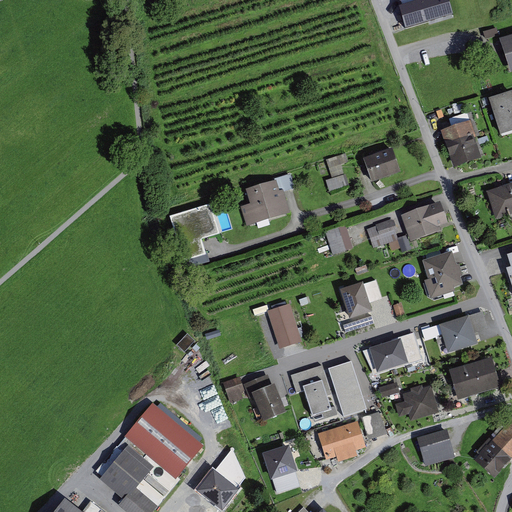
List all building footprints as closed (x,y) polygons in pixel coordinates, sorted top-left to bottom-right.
[(498,28),(485,31),(487,38),(500,34),(498,28)] [(511,36),(502,39),(511,70),(511,36)] [(511,92),(490,99),(502,140),(511,137),(511,92)] [(475,121),(444,130),(455,169),(486,160),(475,121)] [(403,174),(395,149),(366,159),(375,184),(403,174)] [(328,179),(330,191),(348,187),(342,156),(328,159),(332,178),(328,179)] [(250,205),(243,207),(249,228),(292,215),(285,191),(282,193),(278,181),(246,191),(250,205)] [(511,183),(488,191),(497,222),(511,217),(511,183)] [(214,204),(171,216),(183,262),(208,255),(204,240),(223,235),(214,204)] [(442,204),(404,217),(413,244),(445,233),(443,228),(450,226),(442,204)] [(396,222),(369,229),(375,250),(402,243),(396,222)] [(350,227),(327,233),(334,256),(357,250),(350,227)] [(455,253),(425,261),(430,280),(426,281),(432,302),(458,294),(455,288),(464,286),(455,253)] [(367,284),(343,291),(352,321),(375,314),(367,284)] [(292,305),(269,312),(281,349),(304,342),(292,305)] [(485,310),(442,324),(451,351),(483,341),(480,332),(491,328),(485,310)] [(186,351),(195,341),(187,335),(179,345),(186,351)] [(403,338),(371,347),(379,372),(411,362),(403,338)] [(495,358),(453,372),(463,401),(504,390),(495,358)] [(369,409),(354,361),(330,368),(346,417),(369,409)] [(299,393),(307,390),(315,416),(311,417),(314,427),(341,418),(337,407),(333,408),(330,396),(334,395),(325,366),(294,376),(299,393)] [(270,375),(245,385),(261,422),(285,412),(270,375)] [(232,403),(249,397),(241,376),(224,382),(232,403)] [(398,381),(380,388),(384,397),(402,391),(398,381)] [(434,385),(405,395),(413,422),(441,414),(434,385)] [(129,511),(154,511),(166,498),(145,479),(159,463),(178,478),(205,446),(156,404),(120,446),(125,451),(101,478),(126,499),(120,504),(129,511)] [(380,411),(363,417),(371,438),(388,432),(380,411)] [(352,426),(321,438),(329,463),(367,449),(360,424),(352,426)] [(511,468),(511,424),(480,460),(502,480),(511,468)] [(457,461),(448,432),(417,442),(426,471),(457,461)] [(292,444),(265,453),(273,479),(275,479),(280,493),(303,486),(298,472),(300,472),(292,444)] [(83,511),(66,498),(55,511),(83,511)]
